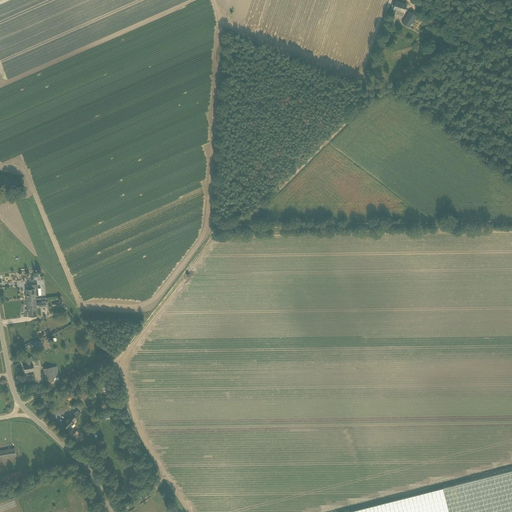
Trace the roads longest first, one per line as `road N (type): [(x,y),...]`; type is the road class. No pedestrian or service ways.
road 1 (track): [(243,226),(511,223)]
road 2 (track): [(243,226),(348,120),(386,13)]
road 3 (tertiary): [(110,511),(85,465),(19,405),(0,328)]
road 4 (track): [(109,357),(214,231),(243,226)]
road 5 (track): [(159,481),(133,434),(109,357)]
road 6 (track): [(511,69),(413,0)]
